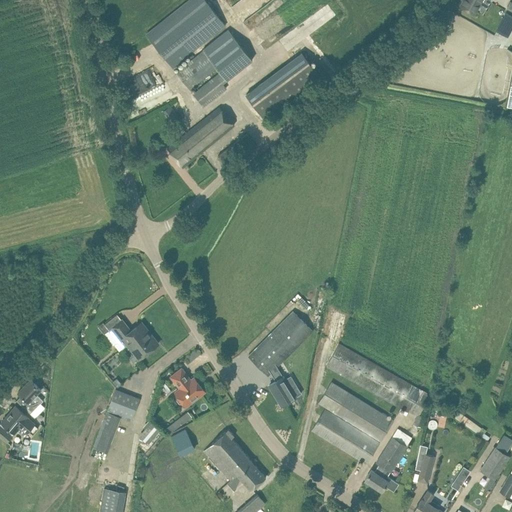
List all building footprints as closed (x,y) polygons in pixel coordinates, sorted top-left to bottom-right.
[(189,0),(146,34),(172,67),(225,25),(205,0),(189,0)] [(240,21),(271,0),(236,0),(229,5),(240,21)] [(481,0),(462,0),(460,5),(474,14),(481,0)] [(511,27),(511,13),(511,14),(508,20),(502,17),(495,29),(507,36),(511,27)] [(226,28),(201,47),(225,77),(251,57),(226,28)] [(202,52),(176,72),(190,90),(217,69),(202,52)] [(246,94),(265,120),(321,78),(302,53),(246,94)] [(219,72),(193,93),(203,106),(230,85),(219,72)] [(156,87),(126,100),(133,117),(151,109),(151,108),(163,103),(156,87)] [(234,124),(218,106),(167,148),(183,167),(234,124)] [(218,155),(224,163),(259,138),(253,129),(218,155)] [(277,367),(312,331),(293,311),(248,355),(268,375),(271,372),(277,367)] [(127,345),(130,348),(150,333),(141,322),(130,331),(122,320),(113,327),(108,330),(122,349),(127,345)] [(103,322),(98,326),(103,333),(109,329),(105,324),(103,322)] [(150,333),(130,348),(138,359),(158,343),(150,333)] [(339,343),(326,366),(409,413),(422,390),(339,343)] [(277,367),(271,372),(276,381),(269,385),(282,405),(295,397),(301,393),(297,385),(291,375),(285,379),(277,367)] [(183,402),(186,406),(205,391),(200,386),(199,387),(197,384),(198,383),(194,377),(191,380),(182,368),(174,374),(170,376),(180,388),(175,392),(178,396),(177,397),(176,400),(179,403),(181,403),(183,402)] [(45,408),(40,403),(43,401),(37,394),(41,390),(30,379),(18,392),(28,402),(23,407),(34,418),(45,408)] [(393,420),(331,381),(318,403),(380,441),(393,420)] [(115,389),(93,447),(108,453),(121,418),(131,421),(140,398),(115,389)] [(35,424),(28,418),(28,417),(15,406),(1,422),(15,434),(21,427),(27,433),(29,430),(33,434),(38,428),(34,424),(35,424)] [(312,429),(366,463),(379,442),(325,408),(312,429)] [(188,411),(166,428),(169,433),(192,416),(188,411)] [(148,444),(160,431),(150,421),(138,435),(148,444)] [(13,436),(0,424),(0,437),(7,443),(13,436)] [(399,483),(387,476),(412,437),(398,428),(376,462),(379,464),(374,471),(371,469),(365,479),(382,491),(385,485),(394,491),(399,483)] [(234,435),(228,429),(204,450),(231,480),(237,475),(251,490),(266,477),(231,438),(234,435)] [(187,430),(156,443),(159,450),(148,455),(156,475),(169,470),(165,461),(195,449),(187,430)] [(479,471),(488,476),(482,485),(491,491),(496,482),(494,481),(509,456),(505,454),(511,442),(511,439),(504,435),(496,448),(494,447),(479,471)] [(419,451),(415,468),(420,469),(430,472),(435,456),(425,453),(426,446),(420,445),(419,451)] [(452,486),(459,489),(469,468),(461,465),(452,486)] [(510,473),(499,491),(511,498),(511,470),(510,473)] [(438,508),(437,507),(437,506),(436,505),(435,504),(434,504),(433,504),(432,504),(428,502),(434,493),(428,490),(422,498),(414,511),(415,511),(443,511),(438,508)] [(257,494),(236,511),(255,511),(265,504),(257,494)]
